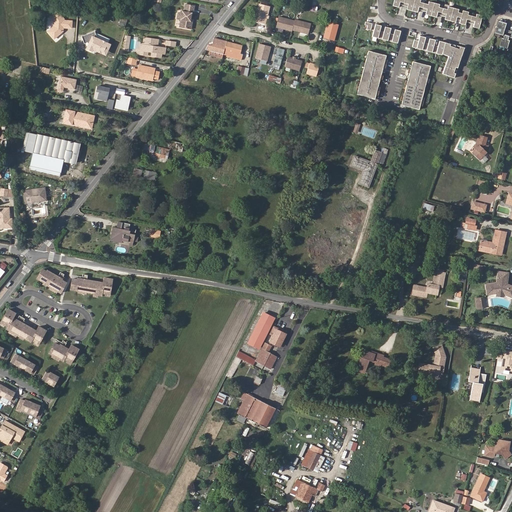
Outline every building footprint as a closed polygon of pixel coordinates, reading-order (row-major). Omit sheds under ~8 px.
[(395,0),(394,6),(399,8),(400,5),(408,7),(407,10),(418,13),(419,10),(427,12),(426,15),(437,18),(438,15),(446,17),(445,20),(456,23),(457,20),(461,21),(460,24),(466,25),(467,22),(475,24),(474,27),(480,29),(483,16),(477,14),(477,17),(469,15),(469,12),(464,11),(463,14),(459,13),(460,10),(449,7),(448,10),(440,8),(441,5),(430,2),(429,5),(421,3),(421,0),(395,0)] [(192,13),(195,14),(196,6),(187,5),(186,12),(181,11),(179,27),(192,29),(194,22),(191,21),(192,13)] [(254,22),(264,25),(266,19),(266,17),(269,7),(258,5),(254,22)] [(60,13),(52,19),(56,23),(55,28),(50,33),(56,40),(63,33),(64,28),(65,26),(66,21),(66,20),(60,13)] [(295,21),(279,17),(276,27),(292,31),(293,30),(309,34),(311,24),(295,20),(295,21)] [(336,22),(325,20),(322,36),(332,38),(336,22)] [(74,22),(66,21),(65,26),(64,28),(63,33),(65,32),(65,28),(73,29),(74,22)] [(381,26),(375,24),(372,37),(397,43),(401,31),(395,29),(393,34),(389,33),(391,28),(385,27),(384,32),(380,31),(381,26)] [(499,24),(496,32),(504,35),(507,27),(499,24)] [(96,32),(83,36),(84,42),(98,38),(96,32)] [(414,40),(412,47),(442,55),(442,54),(449,56),(443,74),(454,77),(464,48),(439,41),(438,46),(434,45),(435,40),(430,38),(428,44),(424,43),(426,37),(420,36),(418,41),(414,40)] [(503,37),(500,45),(508,48),(510,39),(509,39),(505,38),(503,37)] [(98,40),(98,38),(84,42),(85,44),(89,45),(87,49),(92,51),(93,49),(96,51),(97,50),(102,52),(108,50),(110,45),(103,42),(102,43),(98,41),(98,40)] [(159,40),(145,38),(144,45),(145,46),(144,51),(140,51),(138,50),(137,54),(148,56),(148,52),(152,53),(152,56),(158,57),(158,52),(162,53),(163,48),(158,47),(159,40)] [(207,44),(206,50),(211,51),(223,54),(224,52),(227,42),(214,38),(212,45),(207,44)] [(227,42),(224,52),(228,54),(226,60),(239,64),(240,61),(241,61),(245,47),(227,42)] [(260,44),(256,59),(262,60),(261,63),(267,64),(271,47),(260,44)] [(272,47),(271,53),(275,54),(272,68),(278,70),(283,50),(272,47)] [(386,55),(368,51),(357,94),(375,99),(383,67),(381,67),(382,63),(384,64),(386,55)] [(300,70),(302,61),(295,59),(293,58),(288,57),(285,67),(300,70)] [(431,66),(413,61),(410,70),(412,70),(412,74),(410,73),(401,105),(419,109),(431,66)] [(317,75),(319,65),(310,62),(308,68),(307,73),(317,75)] [(135,76),(152,80),(153,77),(154,71),(155,68),(138,65),(137,69),(133,68),(131,75),(135,76)] [(238,67),(237,73),(245,75),(247,70),(238,67)] [(75,80),(59,76),(56,91),(61,92),(62,88),(73,90),(75,80)] [(107,101),(109,89),(98,86),(97,92),(99,92),(98,99),(107,101)] [(130,97),(121,95),(120,101),(117,100),(115,108),(127,111),(130,97)] [(65,123),(72,125),(73,122),(83,124),(83,127),(92,129),(95,117),(68,110),(65,123)] [(25,153),(33,155),(37,135),(29,133),(25,153)] [(37,135),(33,155),(30,167),(60,173),(63,161),(76,164),(80,144),(37,135)] [(484,138),(475,135),(474,141),(475,143),(470,146),(466,150),(472,158),(482,151),(481,149),(483,143),(484,138)] [(182,152),(183,144),(165,140),(163,148),(145,144),(142,154),(167,160),(170,150),(182,152)] [(350,166),(363,171),(358,184),(369,188),(379,162),(383,163),(386,156),(382,154),(382,153),(375,150),(371,161),(354,156),(350,166)] [(60,173),(30,167),(29,172),(59,178),(60,173)] [(142,170),(134,169),(133,177),(140,178),(142,170)] [(143,178),(154,180),(156,173),(145,171),(143,178)] [(498,179),(505,181),(506,173),(500,171),(498,179)] [(12,189),(0,188),(0,196),(11,197),(12,189)] [(23,191),(25,204),(47,200),(45,188),(23,191)] [(429,200),(428,204),(434,206),(433,211),(435,212),(438,203),(429,200)] [(484,213),(486,204),(472,201),(469,209),(484,213)] [(422,209),(432,212),(434,206),(424,203),(422,209)] [(9,208),(0,208),(0,227),(13,227),(12,222),(9,222),(9,218),(9,208)] [(475,220),(466,218),(465,224),(474,227),(474,225),(475,220)] [(133,243),(135,232),(129,231),(131,224),(120,222),(119,229),(113,228),(111,240),(122,243),(124,238),(129,239),(131,243),(133,243)] [(148,237),(158,239),(160,231),(150,229),(148,237)] [(501,255),(505,237),(506,233),(494,230),(492,243),(480,240),(478,251),(501,255)] [(416,265),(419,255),(410,252),(407,261),(416,265)] [(9,271),(12,273),(17,266),(14,263),(9,271)] [(386,269),(383,277),(394,280),(397,269),(393,268),(392,271),(386,269)] [(38,279),(45,283),(48,285),(47,286),(51,288),(51,287),(58,291),(62,294),(67,283),(62,281),(47,272),(43,270),(38,279)] [(62,281),(63,279),(59,277),(48,270),(47,272),(62,281)] [(435,285),(437,272),(434,272),(429,270),(428,270),(426,283),(435,285)] [(505,273),(495,272),(494,279),(504,281),(505,273)] [(103,294),(107,294),(110,295),(111,295),(113,280),(105,279),(104,283),(104,285),(78,281),(73,280),(71,290),(80,291),(87,293),(95,294),(95,295),(98,296),(103,296),(103,294)] [(435,287),(435,285),(426,283),(425,284),(420,283),(419,286),(409,285),(407,294),(420,296),(421,293),(430,294),(431,286),(435,287)] [(493,283),(481,285),(483,295),(493,293),(499,294),(511,298),(511,294),(511,288),(503,285),(493,283)] [(480,299),(473,301),(475,311),(483,309),(480,299)] [(13,318),(16,314),(8,310),(1,323),(4,325),(8,327),(6,329),(10,331),(17,335),(20,337),(21,337),(24,338),(31,342),(32,341),(35,343),(38,344),(39,345),(46,331),(39,327),(36,331),(36,333),(13,319),(13,318)] [(265,344),(277,320),(265,313),(252,338),(265,344)] [(17,320),(13,318),(13,319),(36,333),(36,331),(23,323),(17,320)] [(276,329),(269,342),(280,347),(286,334),(282,332),(283,330),(277,327),(276,329)] [(68,362),(71,363),(72,364),(80,350),(72,346),(70,350),(69,352),(60,347),(55,344),(49,354),(53,356),(60,360),(64,362),(65,360),(68,362)] [(265,344),(257,359),(269,365),(267,367),(271,369),(277,358),(268,353),(270,347),(265,344)] [(441,350),(431,354),(435,362),(433,371),(433,373),(429,372),(430,370),(419,369),(418,375),(422,376),(422,379),(427,380),(427,381),(437,383),(437,382),(441,383),(445,360),(441,350)] [(356,368),(358,369),(365,353),(362,352),(356,368)] [(358,369),(367,371),(369,364),(372,363),(376,364),(376,365),(380,367),(381,366),(388,368),(390,361),(381,358),(382,356),(373,354),(372,355),(365,353),(358,369)] [(38,368),(16,355),(11,363),(34,376),(38,368)] [(480,369),(472,367),(470,381),(473,382),(470,400),(480,402),(482,392),(483,392),(486,375),(480,374),(480,369)] [(43,381),(54,387),(59,378),(51,374),(50,375),(47,373),(43,381)] [(274,393),(281,396),(286,387),(279,383),(274,393)] [(0,396),(14,404),(18,396),(0,385),(0,396)] [(229,407),(233,398),(218,391),(214,401),(229,407)] [(238,413),(248,418),(258,399),(248,395),(238,413)] [(258,399),(248,418),(266,427),(275,408),(258,399)] [(40,408),(26,401),(25,402),(24,404),(20,403),(16,411),(21,413),(21,412),(35,418),(35,419),(39,421),(43,413),(39,411),(40,408)] [(243,423),(245,417),(238,414),(235,420),(243,423)] [(12,439),(19,443),(24,434),(5,423),(0,431),(0,440),(2,442),(9,440),(11,441),(12,439)] [(494,456),(496,452),(503,453),(506,458),(511,453),(508,448),(510,440),(505,439),(506,441),(505,443),(504,444),(502,443),(501,442),(499,443),(500,445),(499,446),(499,447),(496,448),(496,447),(487,445),(485,454),(494,456)] [(349,440),(347,448),(354,450),(356,442),(349,440)] [(133,449),(125,445),(122,450),(130,455),(133,449)] [(230,450),(227,456),(233,459),(236,454),(230,450)] [(305,458),(302,465),(305,466),(303,469),(311,473),(313,469),(314,470),(316,464),(312,461),(316,453),(309,450),(305,458)] [(248,464),(254,453),(250,451),(244,462),(248,464)] [(320,455),(316,453),(312,461),(316,464),(320,455)] [(487,479),(480,476),(472,493),(483,498),(487,490),(484,488),(487,479)] [(319,490),(325,493),(330,483),(321,479),(316,489),(297,479),(290,493),(296,496),(295,498),(307,504),(308,502),(309,502),(313,495),(316,496),(319,490)] [(462,494),(456,492),(453,500),(460,502),(462,494)] [(463,494),(461,501),(468,503),(470,496),(463,494)] [(451,507),(431,500),(427,511),(450,511),(451,507)]
